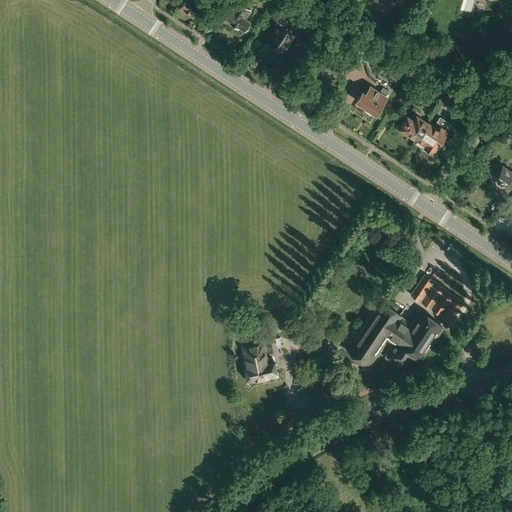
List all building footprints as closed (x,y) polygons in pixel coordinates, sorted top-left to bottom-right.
[(194,17),(203,5),(196,0),(196,1),(193,0),(185,0),(181,7),(194,17)] [(244,18),(250,9),(242,3),(243,0),(236,0),(236,1),(236,0),(225,17),(230,20),(231,23),(236,26),(239,26),(244,29),(249,21),(244,18)] [(302,24),(308,28),(309,27),(315,30),(323,18),(315,14),(313,16),(309,13),(302,24)] [(278,26),(268,42),(280,49),(282,51),(285,47),(293,34),(297,28),(294,26),(284,19),(280,25),(279,25),(278,26)] [(367,38),(355,53),(365,60),(376,44),(367,38)] [(350,73),(355,63),(347,59),(342,68),(350,73)] [(439,80),(434,89),(440,93),(444,95),(449,86),(439,80)] [(364,90),(357,100),(368,107),(365,111),(371,115),(374,111),(376,112),(387,95),(386,95),(389,91),(383,87),(380,91),(370,85),(369,86),(368,85),(366,86),(365,86),(363,89),(364,90)] [(408,133),(417,138),(427,121),(420,117),(422,114),(415,109),(410,117),(407,115),(399,127),(402,129),(402,131),(406,133),(408,133)] [(434,126),(427,121),(417,138),(425,144),(423,148),(429,152),(432,148),(434,149),(447,130),(451,123),(440,117),(434,126)] [(511,169),(501,162),(488,168),(495,183),(499,186),(511,186),(511,169)] [(449,321),(463,300),(424,273),(410,294),(449,321)] [(398,341),(388,356),(402,366),(412,351),(422,357),(442,327),(419,311),(410,323),(400,316),(401,315),(379,300),(347,347),(369,363),(388,334),(398,341)] [(250,340),(243,342),(247,363),(245,364),(249,382),(262,379),(263,380),(276,378),(273,358),(266,360),(263,344),(251,346),(250,340)] [(437,362),(445,354),(440,349),(432,357),(437,362)]
